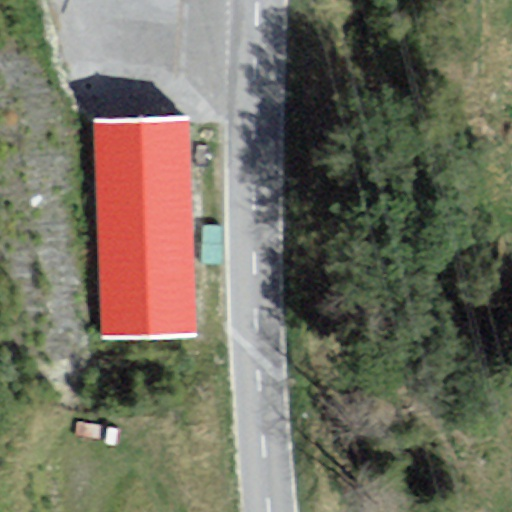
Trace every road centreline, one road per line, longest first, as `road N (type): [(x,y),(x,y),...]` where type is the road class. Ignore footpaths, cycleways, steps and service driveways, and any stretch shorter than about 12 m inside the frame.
road 1 (tertiary): [(268,511),(254,264),(258,0)]
road 2 (track): [(90,511),(94,476),(114,456),(148,468),(168,511)]
